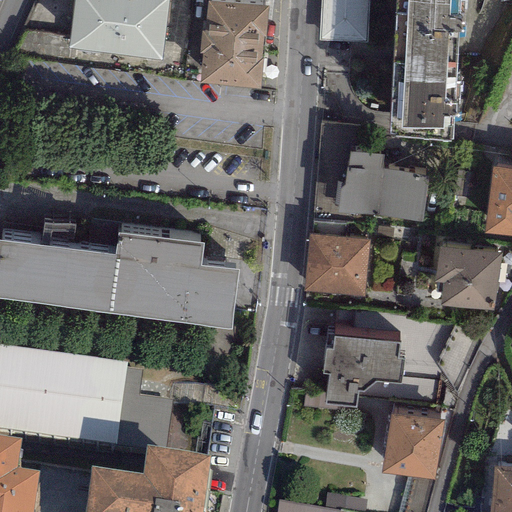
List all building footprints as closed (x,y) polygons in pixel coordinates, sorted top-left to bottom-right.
[(67,0),(63,41),(158,50),(163,0),(67,0)] [(202,0),(196,75),(257,80),(263,0),(202,0)] [(371,0),(325,0),(324,32),(370,34),(371,0)] [(393,0),(390,116),(454,119),(458,0),(393,0)] [(305,204),(304,215),(427,224),(430,171),(370,167),(371,146),(327,143),(328,128),(310,127),(305,204)] [(511,169),(495,168),(490,230),(511,231),(511,169)] [(0,226),(0,283),(235,315),(242,259),(203,254),(206,229),(119,218),(115,242),(0,226)] [(306,234),(301,288),(362,293),(366,239),(306,234)] [(506,249),(444,242),(439,278),(449,279),(445,307),(498,313),(506,249)] [(403,333),(330,325),(325,361),(332,362),(329,390),(359,394),(360,382),(384,368),(405,370),(407,350),(401,349),(403,333)] [(119,377),(0,361),(0,441),(108,456),(119,377)] [(381,399),(376,457),(432,462),(436,404),(381,399)] [(492,511),(511,511),(511,445),(496,444),(492,511)] [(0,476),(0,511),(41,511),(20,509),(24,479),(0,476)] [(152,486),(149,511),(122,511),(96,509),(96,511),(213,511),(216,494),(152,486)]
